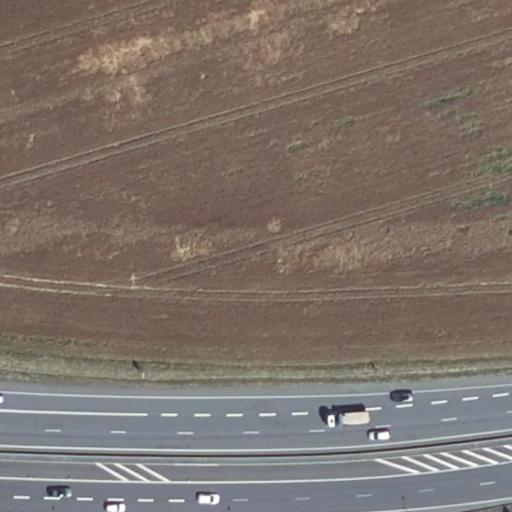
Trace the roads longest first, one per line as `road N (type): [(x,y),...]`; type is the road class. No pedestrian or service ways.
road 1 (trunk): [(0,497),(282,499),(511,480)]
road 2 (secondary): [(265,432),(0,399)]
road 3 (trunk): [(265,432),(0,422)]
road 4 (trunk): [(511,407),(265,432)]
